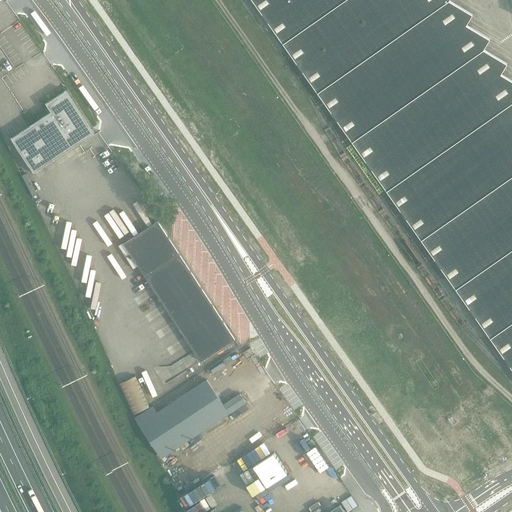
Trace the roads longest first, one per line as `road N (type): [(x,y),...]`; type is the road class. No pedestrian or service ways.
road 1 (unclassified): [(37,0),(382,511)]
road 2 (unclassified): [(433,511),(211,206)]
road 3 (unclassified): [(211,206),(276,323),(405,511)]
road 4 (unclassified): [(211,206),(67,0)]
road 5 (motorway): [(68,511),(0,369)]
